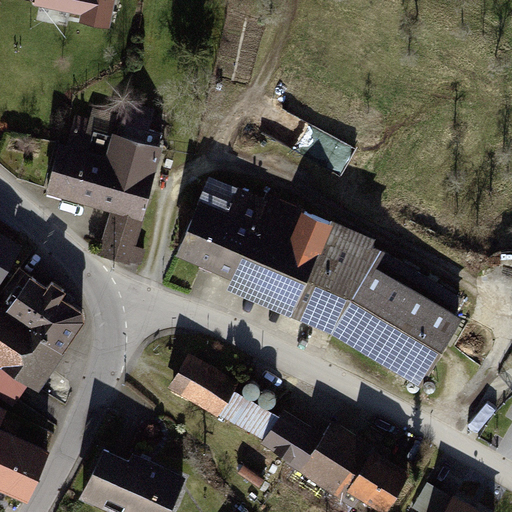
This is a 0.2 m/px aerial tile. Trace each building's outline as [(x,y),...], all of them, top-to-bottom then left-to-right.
[(0,0),(0,77),(19,81),(21,70),(78,80),(93,0),(0,0)] [(70,142),(62,142),(48,195),(111,211),(101,251),(138,261),(172,133),(155,129),(160,108),(125,99),(121,116),(96,110),(94,120),(77,115),(70,142)] [(268,105),(258,132),(350,168),(361,141),(268,105)] [(426,384),(468,316),(380,264),(388,242),(379,239),(342,221),(213,176),(180,256),(237,279),(233,287),(337,331),(426,384)] [(0,275),(18,241),(0,231),(0,275)] [(12,311),(0,304),(0,395),(17,407),(34,381),(23,374),(45,340),(67,354),(91,317),(64,299),(68,293),(55,284),(51,290),(33,278),(12,311)] [(244,380),(191,350),(169,389),(304,468),(298,478),(355,511),(362,501),(380,511),(394,511),(418,473),(375,447),(377,444),(334,419),(324,437),(239,388),(244,380)] [(11,413),(0,408),(0,489),(24,500),(47,444),(6,427),(11,413)] [(133,459),(104,446),(80,499),(108,511),(174,511),(191,477),(136,452),(133,459)] [(492,511),(430,479),(414,510),(418,511),(492,511)]
